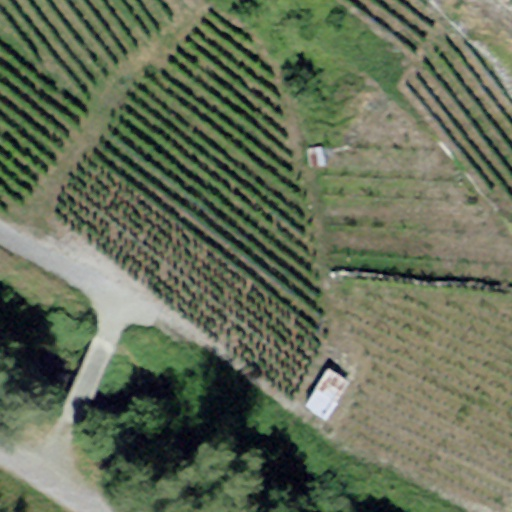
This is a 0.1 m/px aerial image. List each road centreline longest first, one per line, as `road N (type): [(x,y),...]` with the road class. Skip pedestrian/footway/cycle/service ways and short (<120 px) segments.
road 1 (unclassified): [(131,307),(59,480)]
road 2 (unclassified): [(131,307),(0,232)]
